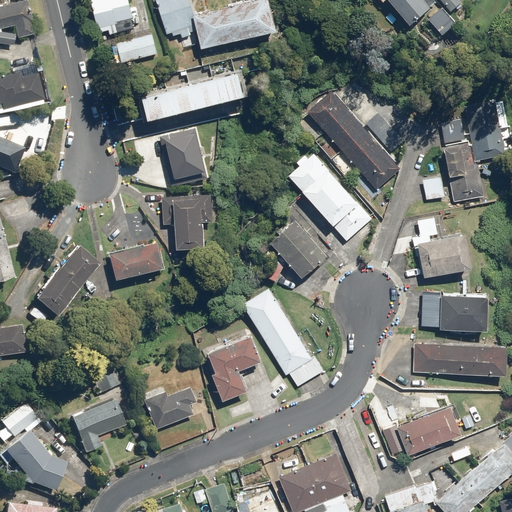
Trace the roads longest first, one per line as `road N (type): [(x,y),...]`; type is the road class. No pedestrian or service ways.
road 1 (residential): [(373,296),(356,373),(323,409),(118,490),(98,511)]
road 2 (residential): [(57,0),(92,179)]
road 3 (unknown): [(349,388),(366,465),(361,511)]
